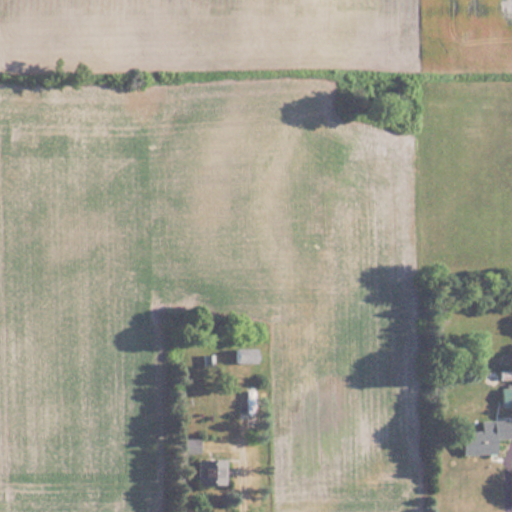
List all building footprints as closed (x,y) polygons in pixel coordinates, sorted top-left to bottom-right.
[(243,386),(243,411),(252,411),(252,386),(243,386)] [(511,388),(498,389),(498,405),(511,405),(511,388)] [(477,420),(478,431),(456,431),(457,454),(491,453),(491,439),(508,439),(507,419),(477,420)] [(196,453),(195,439),(179,440),(180,453),(196,453)] [(222,487),(222,459),(194,459),(194,487),(222,487)]
